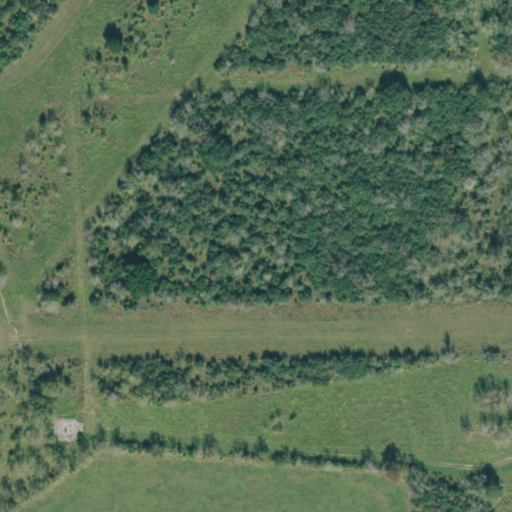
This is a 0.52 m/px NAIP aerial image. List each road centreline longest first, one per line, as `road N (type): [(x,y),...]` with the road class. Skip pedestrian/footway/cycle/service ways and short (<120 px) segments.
road 1 (track): [(511,442),(492,451),(400,446),(151,428),(90,414),(88,76)]
road 2 (track): [(0,79),(511,74)]
